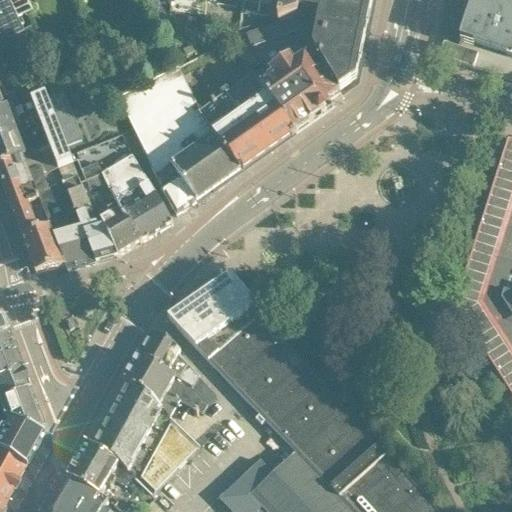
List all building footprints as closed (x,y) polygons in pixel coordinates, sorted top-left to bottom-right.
[(0,0),(0,42),(5,40),(6,43),(25,34),(17,18),(9,0),(0,0)] [(9,0),(18,19),(33,12),(27,0),(9,0)] [(168,24),(170,16),(171,0),(142,0),(153,21),(168,24)] [(207,0),(171,0),(170,16),(203,21),(206,4),(207,0)] [(243,0),(207,0),(206,4),(242,11),(243,0)] [(243,0),(242,11),(241,14),(278,20),(282,0),(243,0)] [(282,0),(278,20),(278,25),(295,20),(315,53),(340,93),(353,84),(371,0),(282,0)] [(511,84),(511,12),(472,0),(452,0),(444,39),(447,40),(440,61),(511,84)] [(278,25),(247,36),(252,49),(294,34),(297,38),(309,57),(294,67),(290,60),(287,62),(282,61),(276,65),(275,69),(273,70),(277,77),(260,89),(294,136),(334,108),(328,102),(340,93),(315,53),(295,20),(278,25)] [(36,26),(24,31),(30,43),(42,38),(36,26)] [(0,72),(0,105),(3,104),(2,100),(17,95),(7,70),(0,72)] [(132,91),(153,121),(180,161),(184,158),(194,172),(197,169),(214,192),(240,174),(198,114),(176,70),(132,91)] [(114,80),(120,92),(134,85),(128,73),(114,80)] [(294,136),(259,87),(251,77),(198,114),(240,174),(294,136)] [(199,203),(214,192),(197,169),(194,172),(184,158),(180,161),(153,121),(132,91),(118,98),(143,151),(152,171),(167,162),(179,180),(162,191),(178,217),(199,203)] [(32,102),(48,145),(57,167),(58,170),(73,165),(66,148),(82,142),(63,95),(48,101),(46,96),(32,102)] [(3,104),(0,105),(0,135),(16,129),(12,119),(24,115),(19,102),(6,107),(5,104),(3,104)] [(16,129),(0,135),(0,164),(23,155),(26,154),(16,129)] [(45,138),(35,142),(38,151),(48,147),(45,138)] [(492,152),(501,155),(503,155),(508,141),(497,138),(492,152)] [(511,142),(510,142),(508,142),(498,172),(497,177),(495,183),(491,196),(486,211),(485,215),(480,230),(478,235),(475,246),(471,259),(467,269),(466,274),(461,289),(460,293),(455,308),(455,309),(456,310),(470,332),(511,397),(511,142)] [(26,154),(23,155),(42,207),(50,228),(54,238),(65,268),(67,273),(96,265),(68,194),(64,185),(50,190),(44,176),(47,175),(38,151),(26,155),(26,154)] [(0,164),(0,180),(5,193),(14,217),(22,239),(36,275),(65,268),(54,238),(50,228),(42,207),(23,155),(0,164)] [(132,230),(142,245),(173,226),(170,222),(131,158),(123,163),(103,176),(107,184),(117,204),(122,213),(121,214),(122,215),(131,231),(132,230)] [(152,171),(162,191),(179,180),(167,162),(152,171)] [(98,166),(81,173),(85,182),(102,175),(98,166)] [(87,182),(85,182),(89,192),(107,184),(103,176),(102,175),(87,182)] [(80,179),(64,185),(68,194),(96,265),(111,261),(96,228),(97,227),(81,184),(80,179)] [(118,259),(142,245),(132,230),(131,231),(122,215),(121,214),(122,213),(117,204),(98,214),(101,225),(97,227),(96,228),(111,261),(118,259)] [(169,321),(295,456),(347,511),(435,511),(287,343),(273,326),(271,324),(260,311),(256,306),(255,305),(242,291),(236,284),(231,278),(169,321)] [(0,357),(14,352),(12,347),(11,347),(7,333),(0,335),(0,357)] [(169,341),(158,335),(154,333),(137,361),(192,393),(198,381),(178,356),(180,353),(169,341)] [(0,378),(21,371),(14,352),(0,357),(0,378)] [(137,361),(123,384),(128,387),(154,404),(172,423),(181,406),(204,419),(206,415),(202,413),(205,407),(193,394),(192,393),(137,361)] [(0,400),(28,390),(21,371),(0,378),(0,400)] [(154,404),(128,387),(127,390),(121,401),(124,406),(142,416),(140,420),(155,428),(188,461),(200,449),(172,423),(154,404)] [(28,390),(0,400),(0,408),(4,420),(7,421),(9,419),(41,439),(42,436),(43,436),(42,427),(28,390)] [(124,406),(121,401),(103,435),(141,455),(137,464),(141,466),(163,487),(188,461),(155,428),(140,420),(142,416),(124,406)] [(4,420),(0,419),(0,455),(23,471),(41,439),(9,419),(7,421),(4,420)] [(141,455),(103,435),(97,447),(96,447),(94,450),(115,462),(131,480),(132,479),(152,498),(163,487),(141,466),(137,464),(141,455)] [(87,446),(67,481),(95,498),(96,496),(101,499),(106,489),(111,491),(115,483),(126,489),(131,480),(115,462),(94,450),(87,446)] [(0,507),(2,509),(23,471),(0,455),(0,507)] [(347,511),(295,456),(249,498),(262,511),(347,511)] [(106,511),(103,510),(107,502),(101,499),(96,496),(95,498),(67,481),(48,511),(106,511)] [(163,511),(154,503),(145,511),(163,511)]
